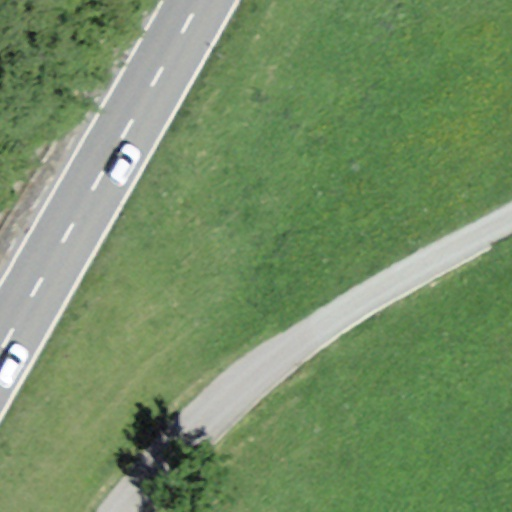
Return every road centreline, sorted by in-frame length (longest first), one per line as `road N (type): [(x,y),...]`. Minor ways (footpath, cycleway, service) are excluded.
road 1 (unclassified): [(511,218),(285,356),(126,511)]
road 2 (primary): [(195,0),(0,339)]
road 3 (track): [(0,18),(12,0),(118,0),(0,203)]
